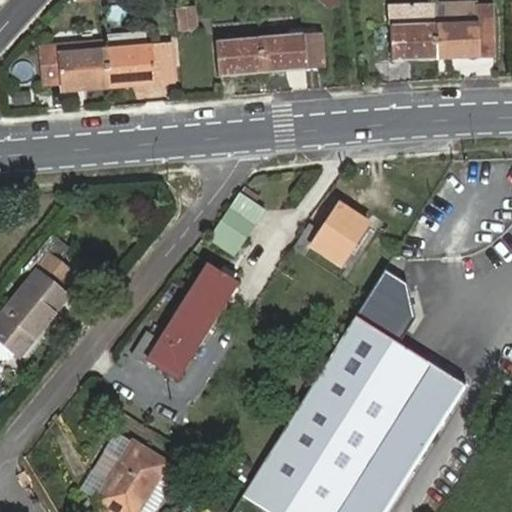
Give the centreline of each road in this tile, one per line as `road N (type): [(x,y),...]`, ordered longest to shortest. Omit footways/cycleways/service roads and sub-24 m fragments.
road 1 (residential): [(0,465),(264,134)]
road 2 (tertiary): [(0,155),(264,134)]
road 3 (tertiary): [(264,134),(511,120)]
